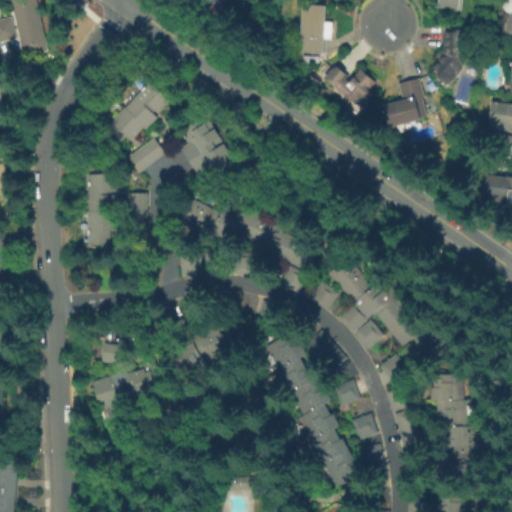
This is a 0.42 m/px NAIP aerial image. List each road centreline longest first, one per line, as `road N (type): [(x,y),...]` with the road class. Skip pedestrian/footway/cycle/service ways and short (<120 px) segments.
road 1 (residential): [(60,511),(42,159),(58,103),(125,3)]
road 2 (residential): [(48,301),(228,282),(270,287),(313,307),(358,355),(379,394),(400,511)]
road 3 (tertiary): [(125,3),(511,269)]
